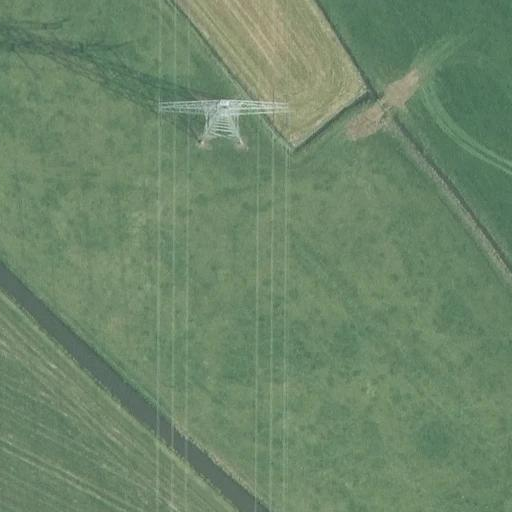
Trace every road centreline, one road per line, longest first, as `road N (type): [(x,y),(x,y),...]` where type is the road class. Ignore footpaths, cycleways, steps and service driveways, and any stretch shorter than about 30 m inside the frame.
road 1 (track): [(321,164),(409,82),(382,0)]
road 2 (track): [(101,303),(0,221)]
